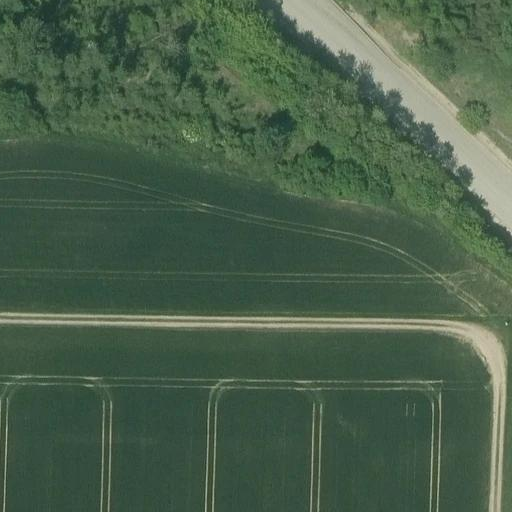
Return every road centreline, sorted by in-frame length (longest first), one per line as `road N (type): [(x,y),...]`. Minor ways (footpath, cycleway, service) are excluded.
road 1 (track): [(493,511),(497,384),(486,341),(412,325),(0,318)]
road 2 (track): [(511,215),(289,0)]
